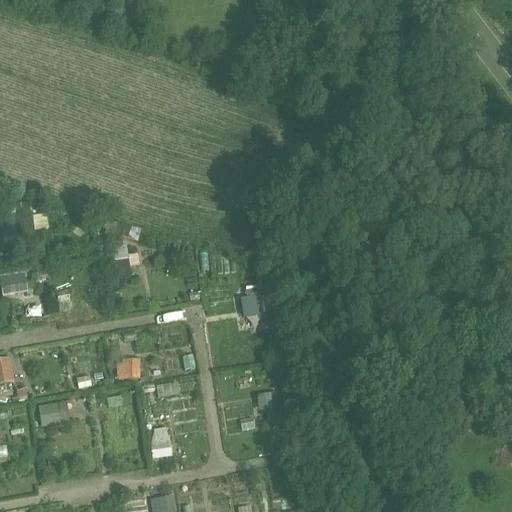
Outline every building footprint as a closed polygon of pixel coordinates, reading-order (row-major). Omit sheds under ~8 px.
[(6,217),(7,238),(53,234),(51,213),(6,217)] [(123,283),(135,281),(131,259),(119,261),(123,283)] [(6,277),(9,298),(34,294),(31,273),(6,277)] [(248,320),(268,314),(263,294),(242,300),(248,320)] [(30,318),(51,312),(48,303),(28,309),(30,318)] [(0,379),(2,388),(20,384),(14,359),(0,362),(0,379)] [(71,402),(42,407),(46,428),(75,423),(71,402)] [(157,431),(158,458),(175,457),(173,430),(157,431)] [(0,456),(8,455),(5,433),(0,433),(0,482),(8,481),(6,463),(0,463),(0,456)] [(207,511),(208,494),(183,493),(182,511),(207,511)] [(212,511),(231,511),(230,495),(210,497),(212,511)] [(154,499),(155,511),(179,511),(178,496),(154,499)]
